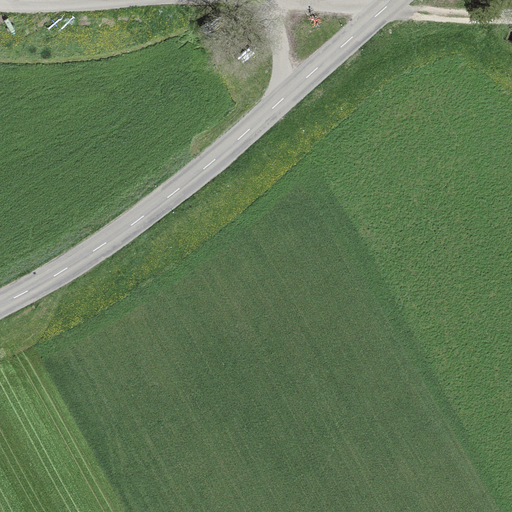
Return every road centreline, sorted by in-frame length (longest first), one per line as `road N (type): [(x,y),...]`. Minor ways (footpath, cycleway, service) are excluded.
road 1 (tertiary): [(394,0),(144,214),(0,304)]
road 2 (track): [(384,8),(511,19)]
